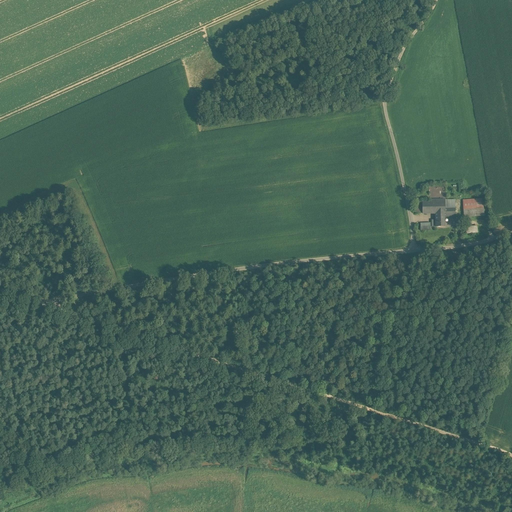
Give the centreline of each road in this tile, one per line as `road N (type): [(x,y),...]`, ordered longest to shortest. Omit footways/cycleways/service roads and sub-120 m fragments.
road 1 (track): [(47,297),(511,459)]
road 2 (unclassified): [(415,244),(47,297),(0,288)]
road 3 (unclassified): [(415,244),(385,100),(401,56),(437,0)]
